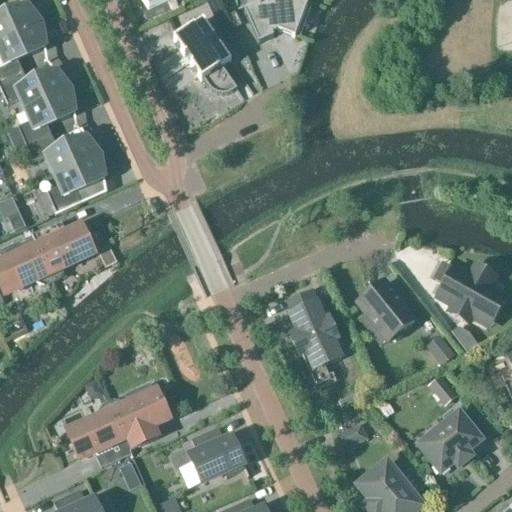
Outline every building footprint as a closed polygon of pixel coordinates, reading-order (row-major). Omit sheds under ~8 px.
[(139,0),(148,12),(170,2),(169,0),(139,0)] [(295,40),(308,5),(294,0),(269,0),(266,8),(260,11),(258,8),(244,14),(258,47),(273,41),(271,37),(278,34),(295,40)] [(0,46),(41,28),(25,8),(24,9),(24,10),(0,20),(0,46)] [(203,83),(208,91),(212,95),(217,98),(222,98),(228,98),(233,96),(237,93),(222,71),(231,64),(203,23),(173,43),(201,85),(203,83)] [(0,85),(22,76),(17,64),(43,52),(43,53),(45,53),(41,28),(0,46),(0,85)] [(20,103),(25,114),(70,94),(55,74),(53,75),(54,76),(28,88),(22,76),(0,85),(0,92),(7,109),(20,103)] [(29,125),(17,131),(27,153),(52,142),(46,130),(73,118),(74,118),(70,94),(25,114),(29,125)] [(49,169),(54,180),(100,159),(84,140),(83,141),(57,154),(52,142),(27,153),(37,175),(49,169)] [(54,180),(59,191),(47,197),(56,217),(55,218),(56,220),(83,207),(83,205),(81,206),(76,196),(102,184),(104,184),(100,160),(100,159),(54,180)] [(12,201),(0,206),(0,216),(3,224),(19,216),(12,201)] [(63,277),(63,270),(92,257),(81,232),(66,239),(60,226),(31,239),(53,287),(59,283),(63,277)] [(0,269),(0,286),(5,297),(33,283),(39,288),(46,289),(53,287),(31,239),(2,253),(8,266),(0,269)] [(444,288),(437,301),(483,327),(500,298),(488,291),(494,281),(475,270),(469,280),(453,271),(444,288)] [(377,298),(374,294),(357,308),(388,345),(390,343),(395,344),(402,339),(402,334),(414,324),(387,290),(377,298)] [(324,325),(311,296),(289,306),(294,317),(289,319),(297,337),(290,340),(299,360),(306,357),(314,374),(341,363),(333,345),(337,343),(328,323),(324,325)] [(153,428),(167,422),(156,397),(127,410),(122,406),(114,405),(107,406),(131,458),(130,454),(158,441),(153,428)] [(98,417),(97,424),(68,437),(80,461),(94,455),(101,471),(131,458),(107,406),(102,411),(98,417)] [(448,427),(419,451),(440,476),(453,466),(457,471),(470,460),(466,456),(479,445),(458,419),(457,420),(452,414),(443,421),(448,427)] [(337,440),(343,453),(366,442),(360,430),(337,440)] [(218,432),(191,444),(195,453),(197,457),(190,460),(202,487),(224,477),(226,482),(244,474),(247,482),(249,481),(245,472),(231,442),(223,445),(222,441),(218,432)] [(130,467),(119,472),(123,482),(135,476),(130,467)] [(419,511),(421,511),(386,468),(358,491),(371,506),(366,510),(367,511),(419,511)] [(96,511),(93,504),(92,505),(90,501),(91,501),(87,494),(54,509),(55,511),(96,511)] [(253,511),(254,511),(250,503),(229,511),(253,511)]
